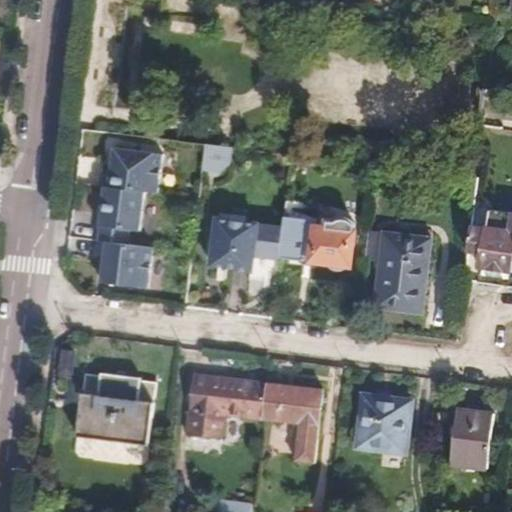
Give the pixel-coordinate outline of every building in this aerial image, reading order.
[(208,144),(182,141),(177,181),(203,184),(206,161),(208,144)] [(231,164),(233,147),(208,144),(206,161),(231,164)] [(93,245),(90,268),(132,274),(147,153),(106,148),(103,171),(116,173),(107,247),(93,245)] [(297,164),(296,174),(313,175),(314,166),(297,164)] [(390,194),(393,167),(378,165),(375,192),(390,194)] [(511,214),(498,212),(490,211),(488,228),(485,227),(481,254),(479,268),(511,271),(511,214)] [(220,219),(214,264),(254,269),(259,224),(220,219)] [(300,223),(297,242),(315,244),(313,260),(353,265),(357,230),(300,223)] [(485,227),(473,226),(469,252),(481,254),(485,227)] [(380,271),(376,306),(425,312),(431,261),(424,260),(426,245),(384,240),(384,242),(369,241),(365,270),(380,271)] [(63,351),(61,370),(73,371),(75,353),(63,351)] [(104,373),(102,396),(141,400),(144,378),(104,373)] [(259,418),(264,383),(197,375),(188,447),(208,449),(213,412),(259,418)] [(324,390),(264,383),(259,418),(300,423),(296,459),(315,461),(324,390)] [(85,394),(80,436),(151,444),(156,402),(141,400),(102,396),(85,394)] [(366,394),(359,447),(405,453),(412,400),(366,394)] [(461,410),(454,464),(490,469),(497,415),(461,410)]
